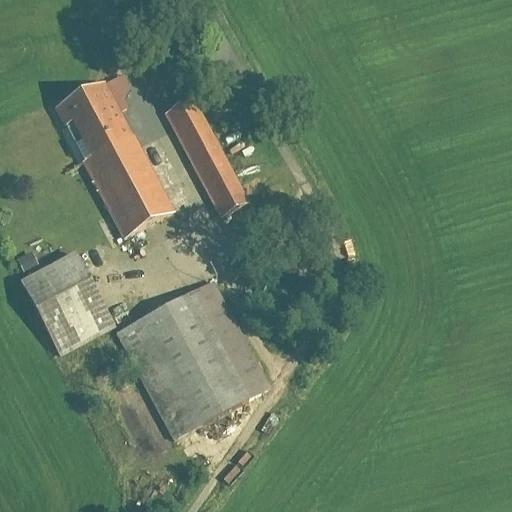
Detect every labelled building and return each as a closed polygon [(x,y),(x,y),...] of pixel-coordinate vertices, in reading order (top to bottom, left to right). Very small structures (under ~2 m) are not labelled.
[(112,85),(53,117),(121,240),(180,207),(112,85)] [(200,104),(170,121),(224,218),(254,201),(200,104)] [(89,257),(31,287),(66,356),(125,327),(89,257)] [(267,284),(263,303),(271,318),(288,325),(306,320),(316,306),(315,287),(303,275),(281,273),(267,284)] [(220,290),(126,341),(181,441),(275,390),(220,290)]
